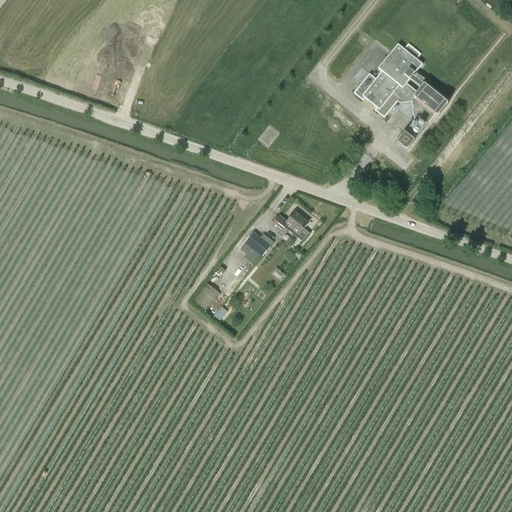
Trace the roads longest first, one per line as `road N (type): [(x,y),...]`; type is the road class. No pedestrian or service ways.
road 1 (unclassified): [(511,260),(0,82)]
road 2 (track): [(252,202),(184,306),(234,347),(332,232),(352,234)]
road 3 (track): [(0,115),(252,202),(273,177)]
road 4 (track): [(356,205),(356,237),(511,290)]
